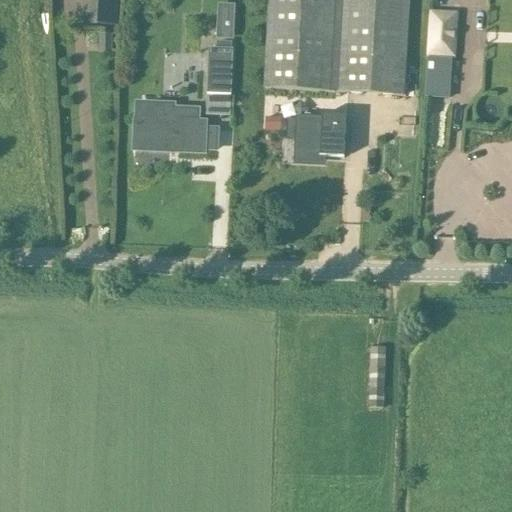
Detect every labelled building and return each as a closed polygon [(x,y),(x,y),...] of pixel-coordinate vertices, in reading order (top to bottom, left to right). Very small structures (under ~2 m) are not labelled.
[(120,26),(120,0),(92,0),(92,25),(120,26)] [(409,0),(268,0),(264,89),(330,93),(338,93),(404,97),(409,0)] [(216,4),(215,38),(234,39),(235,4),(216,4)] [(431,57),(456,59),(459,14),(430,12),(427,57),(431,57)] [(232,43),(221,43),(221,49),(209,48),(206,95),(229,96),(232,43)] [(427,57),(424,99),(446,100),(449,62),(431,61),(431,57),(427,57)] [(134,119),(133,152),(204,155),(204,151),(217,152),(218,128),(205,127),(206,122),(201,122),(201,108),(176,108),(176,103),(164,103),(136,102),(136,119),(134,119)] [(287,120),(286,142),(300,142),(299,163),(322,164),(322,158),(345,159),(346,117),(322,116),(322,122),(287,120)] [(410,131),(382,129),(380,169),(397,170),(398,147),(409,148),(410,131)] [(384,406),(385,348),(370,348),(368,406),(384,406)]
